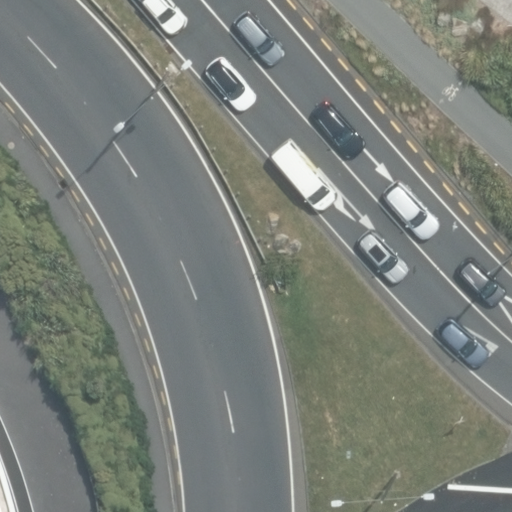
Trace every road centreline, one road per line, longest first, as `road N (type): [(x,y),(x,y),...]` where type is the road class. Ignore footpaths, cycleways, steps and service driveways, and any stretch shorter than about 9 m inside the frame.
road 1 (trunk): [(266,511),(261,393),(238,302),(181,197),(13,0)]
road 2 (trunk): [(189,0),(312,142),(511,346)]
